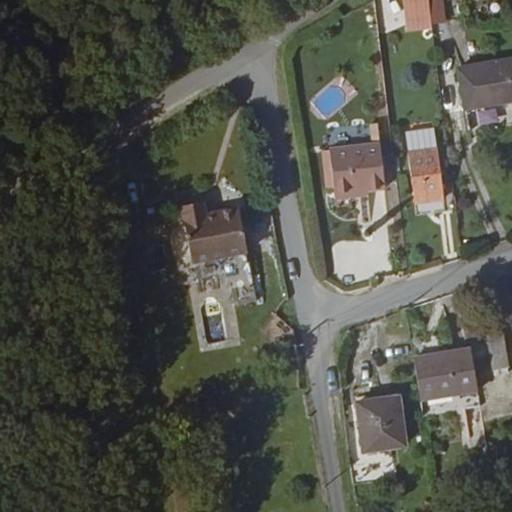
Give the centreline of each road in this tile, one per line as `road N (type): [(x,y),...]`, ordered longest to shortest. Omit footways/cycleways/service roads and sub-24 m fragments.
road 1 (residential): [(252,43),(0,190)]
road 2 (residential): [(252,43),(310,323)]
road 3 (residential): [(511,263),(310,323)]
road 4 (residential): [(342,511),(310,323)]
